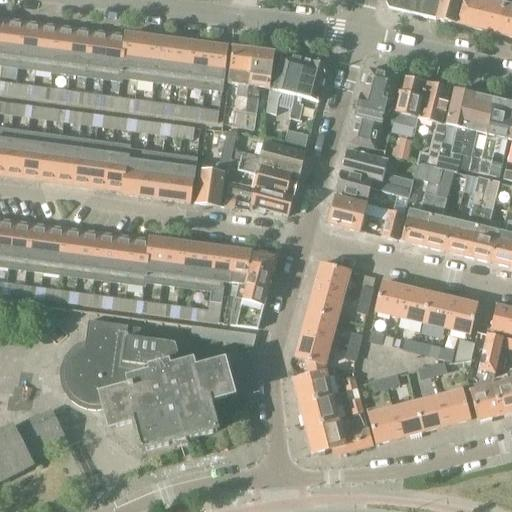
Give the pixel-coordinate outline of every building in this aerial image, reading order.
[(389,10),(435,21),(440,0),(387,0),(386,5),(389,10)] [(440,0),(435,21),(454,26),(461,0),(440,0)] [(461,0),(454,26),(475,30),(483,0),(461,0)] [(483,0),(475,30),(495,35),(505,0),(494,0),(494,2),(485,0),(483,0)] [(511,0),(505,0),(495,35),(511,39),(511,0)] [(1,65),(18,67),(24,25),(7,23),(1,65)] [(18,67),(35,70),(41,27),(24,25),(18,67)] [(41,27),(35,70),(52,72),(57,30),(41,27)] [(52,72),(69,74),(75,32),(57,30),(52,72)] [(75,32),(69,74),(86,76),(92,34),(75,32)] [(86,76),(103,79),(109,37),(92,34),(86,76)] [(120,77),(136,79),(141,37),(125,35),(125,39),(120,77)] [(109,37),(103,79),(119,81),(120,77),(125,39),(109,37)] [(136,79),(153,82),(159,40),(141,37),(136,79)] [(159,40),(153,82),(170,84),(176,42),(159,40)] [(170,84),(188,86),(193,44),(176,42),(170,84)] [(188,86),(205,89),(210,46),(193,44),(188,86)] [(210,46),(205,89),(221,91),(227,49),(210,46)] [(246,99),(252,52),(232,49),(227,86),(237,87),(236,98),(246,99)] [(246,99),(244,114),(242,130),(253,132),(259,90),(269,91),(271,77),(274,55),(252,52),(246,99)] [(281,94),(294,98),(303,61),(282,56),(275,78),(271,77),(269,91),(266,119),(274,121),(278,98),(281,94)] [(303,61),(294,98),(289,119),(298,122),(302,106),(299,105),(300,99),(318,103),(328,67),(327,67),(324,63),(317,61),(314,63),(303,61)] [(386,104),(394,106),(401,79),(368,71),(361,97),(355,119),(348,145),(375,150),(378,139),(383,140),(386,127),(389,127),(391,121),(386,120),(388,116),(384,115),(386,104)] [(425,85),(401,79),(394,106),(392,114),(405,117),(404,123),(415,125),(417,119),(425,85)] [(14,95),(16,83),(4,82),(3,94),(14,95)] [(16,83),(14,95),(26,97),(27,85),(16,83)] [(417,162),(416,164),(436,168),(438,158),(446,126),(454,91),(425,85),(417,119),(434,124),(430,143),(427,153),(419,151),(418,155),(409,153),(407,161),(417,162)] [(38,86),(36,98),(48,100),(49,88),(38,86)] [(48,100),(59,101),(61,89),(49,88),(48,100)] [(82,104),(84,93),(72,91),(71,103),(82,104)] [(449,154),(459,156),(461,157),(475,96),(454,91),(446,126),(456,128),(449,154)] [(96,94),(84,93),(82,104),(94,106),(96,94)] [(116,109),(117,97),(105,96),(104,107),(116,109)] [(475,96),(461,157),(459,163),(458,168),(467,170),(476,133),(486,135),(494,101),(475,96)] [(128,111),(130,99),(117,97),(116,109),(128,111)] [(140,100),(138,112),(149,113),(151,102),(140,100)] [(480,160),(477,173),(477,174),(488,176),(491,163),(497,138),(507,141),(511,120),(511,105),(494,101),(486,135),(480,160)] [(13,103),(2,102),(0,113),(12,115),(13,103)] [(151,102),(149,113),(161,115),(162,103),(151,102)] [(25,105),(13,103),(12,115),(23,116),(25,105)] [(183,118),(185,106),(174,104),(172,116),(183,118)] [(47,108),(36,106),(34,118),(46,120),(47,108)] [(185,106),(183,118),(196,120),(197,108),(185,106)] [(59,110),(47,108),(46,120),(57,121),(59,110)] [(218,111),(201,109),(199,120),(217,122),(218,111)] [(81,113),(70,111),(68,123),(79,124),(81,113)] [(231,128),(242,130),(244,114),(233,112),(231,128)] [(93,114),(81,113),(79,124),(91,126),(93,114)] [(101,127),(102,127),(113,129),(115,117),(103,115),(101,127)] [(126,119),(115,117),(113,129),(124,130),(126,119)] [(148,122),(137,120),(135,132),(147,133),(148,122)] [(161,123),(148,122),(147,133),(159,135),(161,123)] [(169,136),(180,138),(182,126),(170,124),(169,136)] [(194,128),(182,126),(180,138),(193,140),(194,128)] [(0,176),(3,176),(10,130),(0,129),(0,176)] [(10,130),(3,176),(20,179),(27,133),(10,130)] [(213,171),(200,169),(195,206),(219,209),(225,173),(227,174),(229,169),(230,162),(233,148),(237,133),(227,130),(218,162),(213,171)] [(27,133),(20,179),(37,181),(43,135),(27,133)] [(43,135),(37,181),(54,183),(61,137),(43,135)] [(61,137),(54,183),(71,186),(77,140),(61,137)] [(88,188),(94,142),(77,140),(71,186),(88,188)] [(511,180),(511,140),(511,142),(511,172),(505,171),(503,179),(511,180)] [(111,144),(94,142),(88,188),(105,190),(111,144)] [(399,159),(407,161),(409,153),(411,145),(403,143),(399,159)] [(128,146),(111,144),(105,190),(122,192),(121,196),(128,146)] [(298,179),(304,155),(263,144),(259,157),(242,152),(233,148),(230,162),(298,179)] [(129,146),(128,146),(121,196),(138,198),(144,152),(128,150),(129,146)] [(161,155),(144,152),(138,198),(155,200),(161,155)] [(341,173),(398,188),(400,180),(382,175),(386,161),(346,152),(341,173)] [(178,157),(161,155),(155,200),(172,203),(178,157)] [(172,203),(189,205),(196,159),(178,157),(172,203)] [(436,168),(441,170),(453,172),(457,174),(458,168),(459,163),(438,158),(436,168)] [(230,162),(229,169),(254,174),(251,186),(229,181),(228,184),(292,200),(298,179),(230,162)] [(400,243),(423,248),(441,170),(436,168),(416,164),(413,179),(427,182),(420,212),(409,209),(400,243)] [(453,172),(441,170),(423,248),(448,254),(456,220),(441,217),(445,198),(447,199),(453,172)] [(409,191),(398,188),(341,173),(335,194),(368,202),(371,190),(399,197),(395,214),(403,216),(409,191)] [(466,222),(456,220),(448,254),(469,259),(487,180),(476,178),(466,222)] [(499,183),(487,180),(469,259),(494,265),(502,232),(498,231),(499,224),(489,222),(499,183)] [(292,200),(228,184),(227,192),(252,199),(250,212),(264,214),(264,213),(288,218),(292,200)] [(397,242),(403,216),(395,214),(334,198),(327,226),(359,234),(365,215),(387,220),(382,239),(397,242)] [(505,232),(502,232),(494,265),(511,269),(511,222),(507,222),(505,232)] [(0,266),(8,268),(14,225),(0,223),(0,266)] [(31,228),(14,225),(8,268),(25,270),(31,228)] [(31,228),(25,270),(42,272),(48,230),(31,228)] [(65,232),(48,230),(42,272),(59,275),(65,232)] [(59,275),(75,277),(81,234),(65,232),(59,275)] [(81,234),(75,277),(92,279),(98,237),(81,234)] [(92,279),(109,281),(115,239),(98,237),(92,279)] [(115,239),(109,281),(127,284),(132,241),(115,239)] [(144,282),(160,284),(165,242),(149,240),(149,244),(148,243),(143,286),(144,286),(144,282)] [(127,284),(143,286),(148,243),(132,241),(127,284)] [(165,242),(160,284),(176,287),(182,244),(165,242)] [(176,287),(193,289),(199,246),(182,244),(176,287)] [(210,291),(215,249),(199,246),(193,289),(210,291)] [(208,310),(207,310),(206,322),(218,324),(223,282),(228,283),(232,251),(215,249),(210,291),(208,310)] [(228,326),(235,327),(247,286),(251,255),(251,254),(232,251),(228,283),(229,283),(237,285),(228,326)] [(275,259),(251,255),(247,286),(235,327),(257,331),(272,274),(271,273),(275,259)] [(314,287),(344,295),(349,273),(320,265),(314,287)] [(12,283),(10,296),(22,297),(23,285),(12,283)] [(398,319),(405,290),(382,284),(375,314),(398,319)] [(23,285),(22,297),(33,299),(35,286),(23,285)] [(359,299),(369,302),(372,288),(362,286),(359,299)] [(337,318),(344,295),(314,287),(308,310),(337,318)] [(46,289),(44,300),(55,302),(57,290),(46,289)] [(55,302),(66,303),(68,292),(57,290),(55,302)] [(422,325),(429,295),(405,290),(398,319),(422,325)] [(88,306),(90,294),(78,293),(77,305),(88,306)] [(88,306),(100,308),(102,296),(90,294),(88,306)] [(429,295),(422,325),(446,331),(453,301),(429,295)] [(124,298),(113,297),(111,309),(122,311),(124,298)] [(137,300),(124,298),(122,311),(135,313),(137,300)] [(369,302),(359,299),(356,313),(366,315),(369,302)] [(156,315),(157,303),(147,301),(145,314),(156,315)] [(453,301),(446,331),(469,336),(477,306),(453,301)] [(171,305),(163,304),(157,303),(156,315),(169,317),(171,305)] [(180,306),(179,318),(189,320),(191,308),(180,306)] [(490,331),(511,336),(511,310),(496,307),(490,331)] [(207,310),(192,308),(191,320),(206,322),(207,310)] [(331,341),(337,318),(308,310),(302,333),(331,341)] [(232,396),(223,364),(194,373),(192,365),(178,368),(175,356),(178,355),(175,347),(175,346),(174,346),(174,345),(139,340),(141,330),(88,322),(85,343),(78,346),(70,352),(65,359),(61,368),(60,377),(61,386),(65,394),(71,402),(78,407),(86,410),(95,412),(105,410),(110,429),(133,423),(141,453),(217,432),(209,403),(232,396)] [(381,346),(381,344),(384,335),(370,331),(367,342),(381,346)] [(347,345),(357,348),(361,335),(351,332),(347,345)] [(324,367),(331,341),(302,333),(294,359),(305,362),(324,367)] [(477,423),(501,417),(492,384),(503,337),(487,334),(477,370),(485,372),(482,380),(483,386),(469,390),(477,423)] [(415,354),(417,342),(404,339),(401,351),(415,354)] [(417,342),(415,354),(428,357),(431,345),(417,342)] [(357,348),(347,345),(343,359),(353,362),(357,348)] [(438,359),(451,363),(454,351),(440,348),(438,359)] [(337,393),(331,394),(324,367),(305,362),(309,377),(293,381),(299,406),(338,396),(337,393)] [(443,364),(430,367),(433,377),(446,374),(443,364)] [(433,377),(430,367),(416,370),(419,381),(433,377)] [(396,375),(383,379),(386,390),(399,386),(396,375)] [(347,396),(358,393),(354,378),(343,381),(347,396)] [(511,378),(492,384),(501,417),(511,414),(511,378)] [(386,390),(383,379),(370,382),(372,393),(386,390)] [(461,389),(437,395),(445,428),(470,421),(461,389)] [(445,428),(437,395),(414,402),(422,434),(445,428)] [(305,429),(338,421),(334,406),(340,404),(338,396),(299,406),(305,429)] [(358,424),(365,422),(359,398),(348,402),(351,415),(356,414),(358,424)] [(391,403),(389,404),(399,440),(422,434),(414,402),(392,407),(391,403)] [(366,410),(375,446),(399,440),(389,404),(366,410)] [(0,433),(0,481),(32,466),(30,462),(66,444),(50,412),(14,431),(12,427),(0,433)] [(372,447),(367,428),(342,435),(338,421),(305,429),(312,456),(339,449),(341,455),(372,447)]
